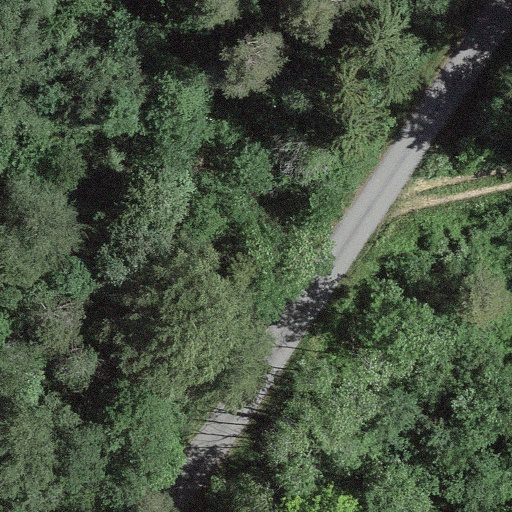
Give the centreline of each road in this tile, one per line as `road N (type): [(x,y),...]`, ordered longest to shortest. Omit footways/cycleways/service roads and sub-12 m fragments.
road 1 (unclassified): [(162,511),(511,9)]
road 2 (track): [(377,197),(511,173)]
